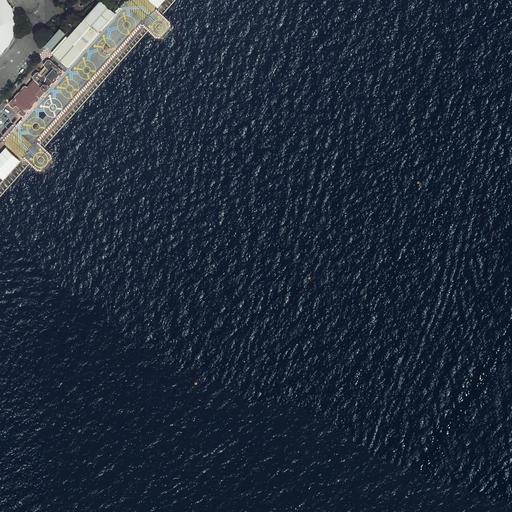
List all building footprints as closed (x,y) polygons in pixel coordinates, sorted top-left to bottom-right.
[(0,0),(0,55),(1,54),(10,45),(15,33),(16,21),(13,8),(7,0),(0,0)] [(102,0),(101,0),(53,54),(70,68),(118,14),(102,0)] [(149,0),(159,9),(166,0),(149,0)] [(51,50),(66,32),(61,27),(46,46),(51,50)] [(26,85),(10,104),(16,109),(23,116),(39,99),(37,96),(43,90),(46,93),(64,72),(50,59),(33,78),(35,79),(28,87),(26,85)] [(21,161),(6,147),(0,153),(0,176),(4,180),(21,161)]
